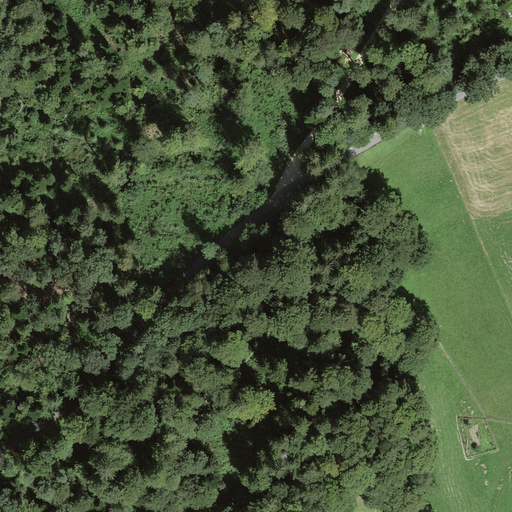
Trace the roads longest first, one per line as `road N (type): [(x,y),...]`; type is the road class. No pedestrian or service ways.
road 1 (unclassified): [(0,452),(284,190),(511,69)]
road 2 (track): [(284,190),(293,155),(392,0)]
